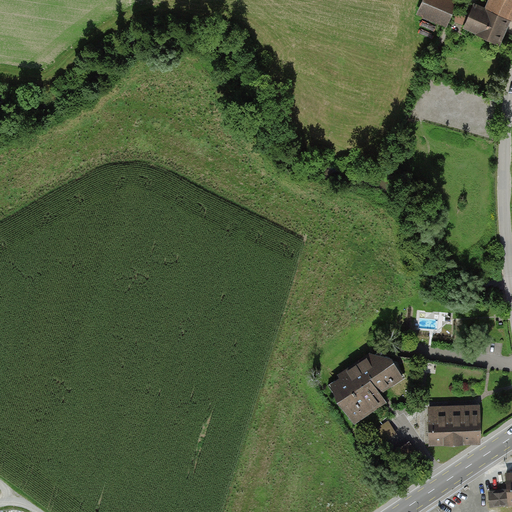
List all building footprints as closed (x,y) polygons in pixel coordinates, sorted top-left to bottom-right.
[(448,25),(459,0),(458,0),(424,0),(419,13),(448,25)] [(501,44),(511,19),(511,0),(489,0),(485,11),(474,6),(465,24),(477,29),(475,33),(501,44)] [(403,377),(388,356),(371,352),(328,383),(356,423),(387,401),(381,393),(403,377)] [(479,408),(430,409),(430,443),(480,442),(479,408)] [(397,434),(390,422),(367,436),(374,448),(397,434)] [(511,500),(511,474),(506,475),(507,488),(490,490),(491,502),(511,500)]
